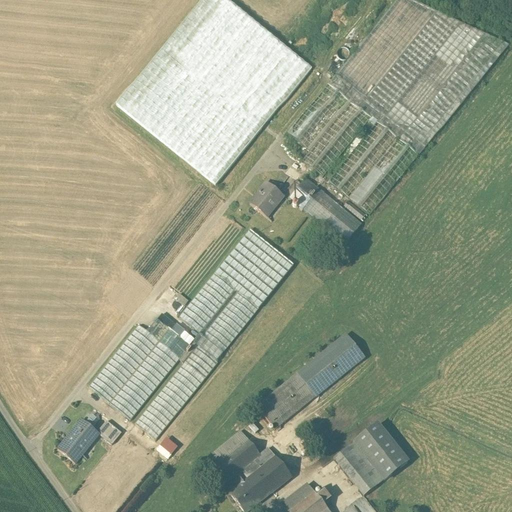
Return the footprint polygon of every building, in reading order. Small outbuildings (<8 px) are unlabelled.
[(284,47),(226,0),(203,0),(116,107),(216,189),(312,70),(307,65),(284,47)] [(322,0),(284,47),(307,65),(359,0),(322,0)] [(408,0),(398,0),(330,86),(329,85),(287,137),(310,155),(302,165),(323,182),(372,121),(377,125),(378,125),(419,159),(509,47),(408,0)] [(377,125),(328,186),(370,219),(419,159),(378,125),(377,125)] [(307,181),(289,202),(303,213),(320,192),(307,181)] [(267,186),(259,195),(261,197),(251,209),(272,225),(265,220),(277,206),(279,208),(279,207),(284,201),(267,186)] [(363,227),(320,192),(303,213),(345,248),(363,227)] [(367,220),(348,204),(344,209),(363,225),(367,220)] [(250,233),(179,321),(200,337),(270,250),(250,233)] [(274,252),(203,340),(223,356),(294,269),(274,252)] [(148,335),(139,328),(89,390),(131,424),(187,355),(188,356),(191,352),(190,351),(194,346),(176,331),(173,335),(158,323),(148,335)] [(198,349),(135,427),(156,444),(219,366),(198,349)] [(297,377),(259,408),(257,406),(256,407),(257,409),(257,410),(275,432),(280,429),(281,430),(281,429),(281,428),(316,399),(312,394),(313,393),(312,391),(310,393),(302,383),(304,381),(303,380),(301,381),(297,377)] [(82,423),(75,432),(77,434),(67,445),(67,446),(80,457),(81,456),(92,443),(94,444),(95,444),(94,444),(99,438),(100,437),(98,436),(93,432),(96,427),(90,422),(86,426),(82,423)] [(122,436),(107,424),(98,436),(100,437),(112,448),(122,436)] [(408,464),(378,426),(354,445),(385,482),(408,464)] [(240,434),(206,461),(226,485),(233,479),(240,473),(260,457),(240,434)] [(80,457),(67,446),(67,445),(65,444),(58,453),(75,468),(83,458),(81,456),(80,457)] [(384,483),(354,445),(334,461),(364,499),(384,483)] [(260,457),(240,473),(247,482),(275,460),(268,450),(260,457)] [(240,488),(229,496),(241,511),(250,511),(291,480),(275,460),(247,482),(240,488)] [(240,473),(233,479),(240,488),(247,482),(240,473)] [(308,486),(282,507),(285,511),(328,511),(324,507),(308,486)] [(331,501),(324,493),(318,498),(324,507),(331,501)]
